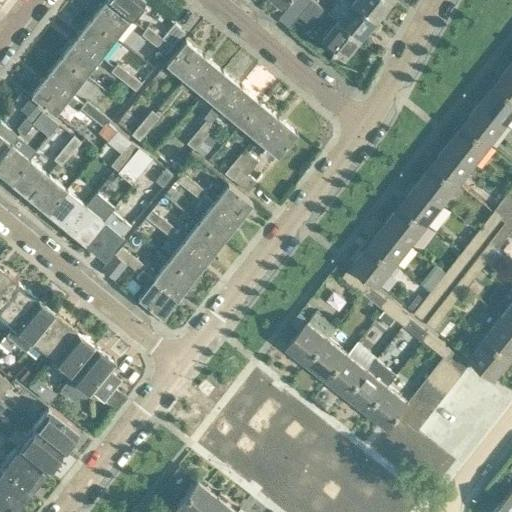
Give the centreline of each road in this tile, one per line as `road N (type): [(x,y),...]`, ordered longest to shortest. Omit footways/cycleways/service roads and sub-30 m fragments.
road 1 (residential): [(178,367),(360,126)]
road 2 (residential): [(0,219),(178,367)]
road 3 (residential): [(360,126),(208,0)]
road 4 (residential): [(62,511),(178,367)]
road 5 (residential): [(360,126),(434,0)]
